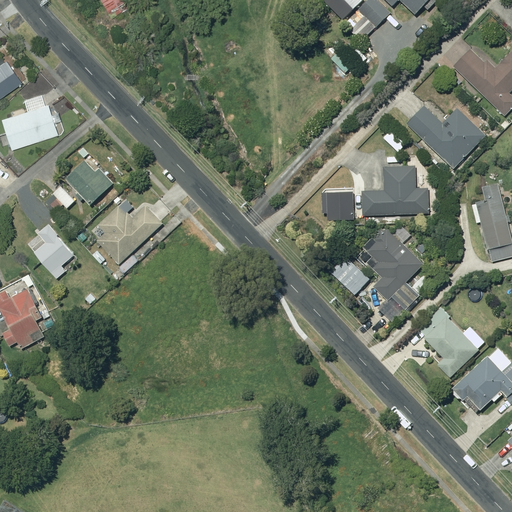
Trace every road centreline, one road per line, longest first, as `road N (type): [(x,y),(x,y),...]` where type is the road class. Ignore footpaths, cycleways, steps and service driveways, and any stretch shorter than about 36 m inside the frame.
road 1 (residential): [(24,0),(502,511)]
road 2 (unknown): [(109,92),(0,190)]
